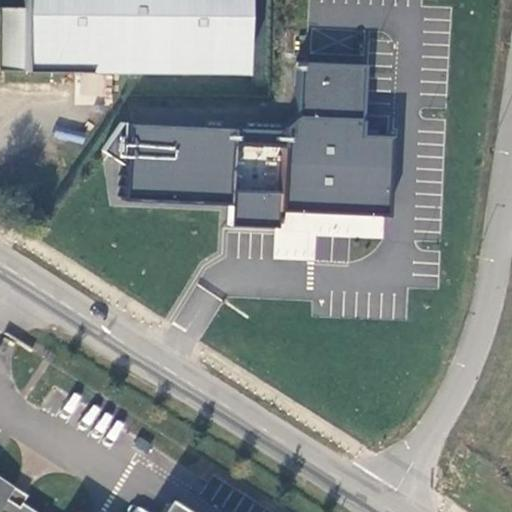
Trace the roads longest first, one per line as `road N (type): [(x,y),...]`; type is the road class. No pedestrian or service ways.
road 1 (secondary): [(384,508),(0,265)]
road 2 (unclassified): [(384,508),(485,327),(511,161)]
